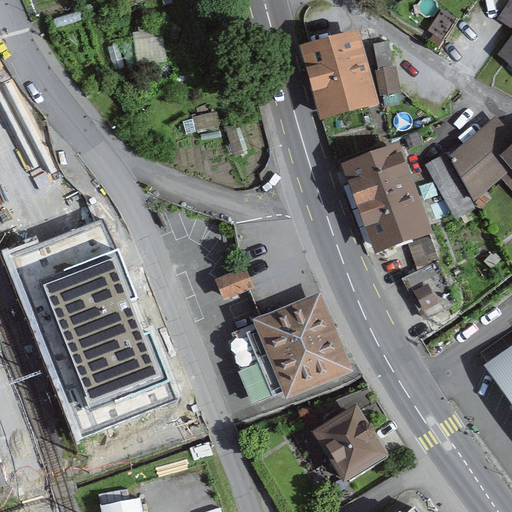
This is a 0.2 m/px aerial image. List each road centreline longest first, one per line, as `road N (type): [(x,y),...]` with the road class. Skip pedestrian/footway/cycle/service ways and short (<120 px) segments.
road 1 (primary): [(259,0),(307,183),(361,315),(498,511)]
road 2 (residential): [(246,511),(120,199),(0,18)]
road 3 (unknown): [(0,492),(217,433),(394,372)]
road 4 (residential): [(337,0),(436,80),(511,111)]
